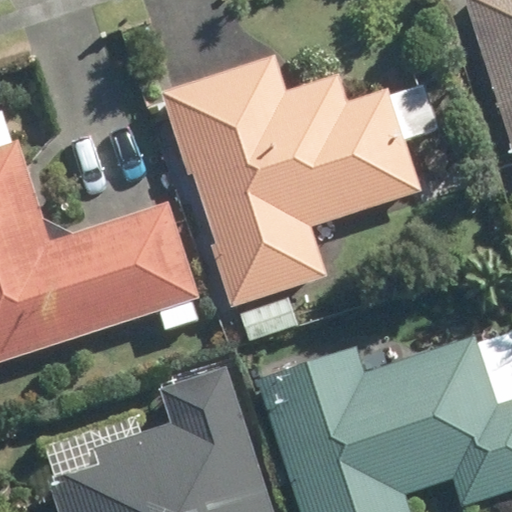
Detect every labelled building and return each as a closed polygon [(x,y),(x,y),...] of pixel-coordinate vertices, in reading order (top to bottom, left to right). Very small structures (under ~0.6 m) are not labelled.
[(511,0),(476,0),(511,110),(511,0)] [(284,58),(177,93),(249,309),(338,279),(321,229),(431,194),(430,189),(454,181),(439,136),(449,132),(434,87),(399,100),(396,91),(356,104),(348,77),(297,94),(284,58)] [(0,363),(208,298),(178,202),(59,239),(27,138),(0,146),(0,363)] [(285,301),(240,315),(251,346),(295,330),(285,301)] [(474,505),(511,492),(511,336),(490,344),(488,335),(377,372),(369,348),(271,379),(314,511),(422,511),(416,494),(465,477),(474,505)] [(112,468),(61,485),(70,511),(279,511),(231,369),(171,390),(181,422),(106,448),(112,468)]
